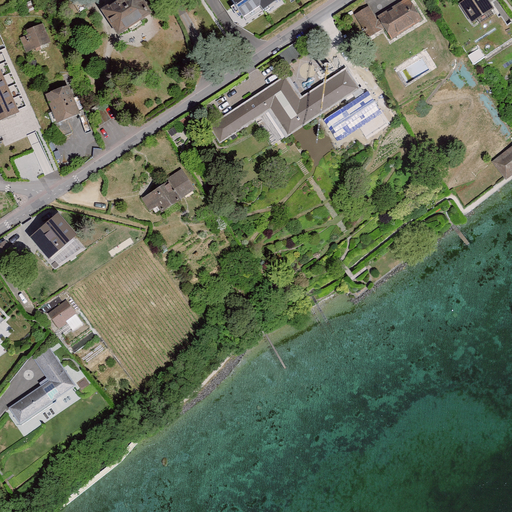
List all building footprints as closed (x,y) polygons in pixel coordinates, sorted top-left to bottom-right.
[(118,0),(121,3),(104,14),(119,39),(154,17),(142,0),(118,0)] [(268,0),(232,0),(243,17),(268,0)] [(386,31),(393,41),(424,19),(410,0),(406,0),(380,19),(370,5),(354,16),(372,41),(386,31)] [(511,26),(510,28),(489,0),(467,0),(469,2),(461,8),(466,15),(449,27),(478,69),(511,45),(511,26)] [(249,26),(263,15),(257,7),(243,18),(249,26)] [(52,44),(44,26),(28,33),(30,37),(22,41),(27,54),(52,44)] [(0,119),(19,112),(0,69),(0,119)] [(285,75),(210,125),(222,143),(273,110),(291,136),(360,90),(347,70),(302,100),(285,75)] [(83,117),(71,87),(47,97),(54,113),(50,116),(59,139),(72,133),(68,123),(83,117)] [(511,151),(494,164),(504,179),(511,173),(511,151)] [(168,183),(143,199),(150,210),(161,204),(166,211),(196,193),(183,172),(167,181),(168,183)] [(62,218),(32,242),(51,265),(81,241),(62,218)] [(68,305),(51,317),(62,333),(69,328),(74,335),(84,328),(68,305)] [(48,384),(11,409),(23,427),(78,389),(50,349),(33,361),(48,384)]
